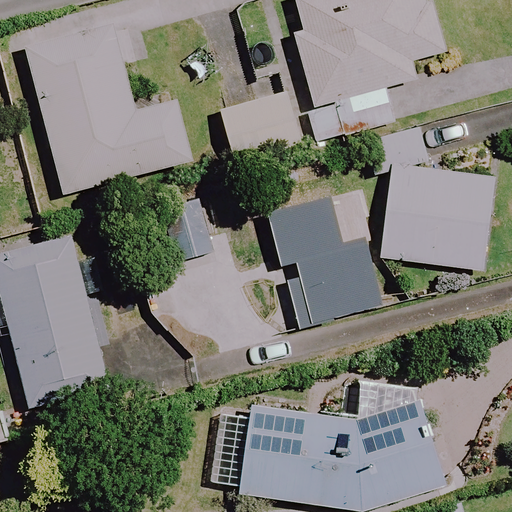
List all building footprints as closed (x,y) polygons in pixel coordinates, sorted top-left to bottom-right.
[(438,58),(422,0),(289,0),(280,2),(316,143),(391,124),(382,88),(414,80),(410,65),(438,58)] [(134,114),(110,24),(20,49),(60,199),(186,165),(170,105),(134,114)] [(298,149),(282,96),(215,116),(231,169),(298,149)] [(433,176),(415,131),(360,143),(368,179),(384,181),(376,263),(477,273),(487,181),(433,176)] [(272,271),(290,267),(293,281),(283,283),(293,331),(379,313),(354,195),(260,214),(272,271)] [(210,256),(198,202),(158,212),(171,265),(210,256)] [(104,391),(64,235),(0,251),(0,310),(26,412),(104,391)] [(353,511),(364,511),(442,491),(415,391),(335,385),(337,412),(236,403),(227,501),(353,511)] [(0,442),(8,439),(0,415),(0,442)]
